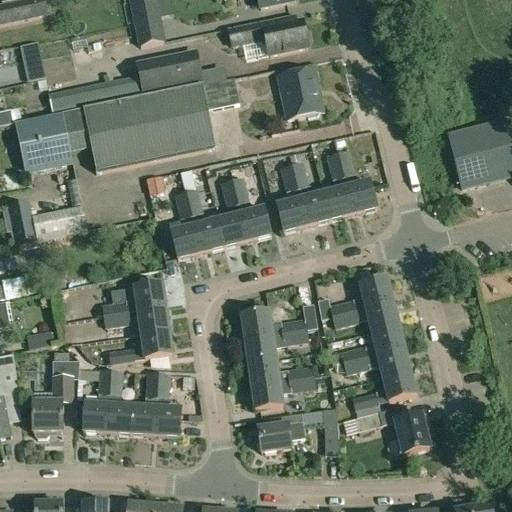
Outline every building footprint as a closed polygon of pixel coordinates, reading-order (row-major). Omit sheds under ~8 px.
[(155,0),(148,0),(132,4),(141,50),(165,46),(155,0)] [(224,0),(225,3),(237,0),(258,0),(261,11),(296,4),(295,0),(224,0)] [(0,30),(48,20),(44,1),(0,9),(0,30)] [(296,28),(294,20),(230,34),(233,51),(267,44),(270,60),(308,52),(307,47),(310,42),(308,34),(304,31),(302,26),(296,28)] [(143,102),(204,89),(197,54),(135,68),(138,80),(143,102)] [(315,73),(280,80),(289,124),(306,120),(309,122),(318,120),(320,117),(324,116),(315,73)] [(236,83),(64,119),(72,158),(91,154),(96,177),(215,153),(207,115),(241,107),(236,83)] [(63,96),(50,99),(55,120),(64,118),(67,117),(63,96)] [(0,117),(0,131),(15,129),(12,115),(0,117)] [(55,120),(15,129),(26,180),(74,170),(64,119),(64,118),(55,120)] [(511,120),(450,135),(462,190),(511,178),(511,120)] [(349,157),(340,159),(345,183),(347,191),(354,218),(378,212),(371,185),(357,189),(355,180),(349,157)] [(338,193),(324,197),(331,223),(354,218),(347,191),(345,183),(340,159),(330,162),(336,186),(338,193)] [(302,169),(294,171),(299,194),(301,202),(308,229),(331,223),(324,197),(311,200),(307,184),(303,169),(302,169)] [(288,206),(278,208),(284,235),(308,229),(301,202),(299,194),(294,171),(288,172),(284,173),(288,189),(292,205),(288,206)] [(244,184),(234,186),(240,209),(242,217),(242,218),(248,244),(272,238),(265,211),(252,215),(250,207),(244,184)] [(234,186),(221,189),(226,213),(240,209),(234,186)] [(198,195),(188,198),(195,229),(202,256),(225,250),(219,223),(205,227),(198,195)] [(183,232),(172,235),(178,262),(202,256),(195,229),(188,198),(185,199),(176,201),(175,201),(181,223),(183,232)] [(33,222),(30,206),(29,206),(8,211),(17,248),(37,243),(33,222)] [(228,221),(219,223),(225,250),(248,244),(242,218),(228,221)] [(0,289),(0,303),(24,299),(39,296),(36,278),(24,281),(2,286),(2,289),(0,289)] [(354,305),(330,311),(332,320),(394,304),(389,281),(362,287),(365,302),(354,305)] [(110,309),(103,310),(105,322),(166,313),(162,289),(134,293),(136,305),(135,305),(110,309)] [(0,331),(10,329),(5,304),(0,305),(0,331)] [(394,304),(332,320),(333,322),(334,329),(370,320),(373,334),(400,327),(394,304)] [(270,314),(243,318),(247,342),(274,338),(306,333),(318,332),(314,310),(303,312),(304,324),(281,327),(281,326),(272,327),(270,314)] [(166,313),(105,322),(106,333),(140,328),(141,340),(169,336),(166,313)] [(365,351),(341,357),(342,359),(343,366),(367,360),(379,357),(406,350),(400,327),(373,334),(377,348),(365,351)] [(274,338),(247,342),(250,365),(277,361),(275,347),(307,343),(306,333),(274,338)] [(143,353),(110,358),(111,369),(173,360),(169,336),(141,340),(143,353)] [(367,360),(343,366),(344,369),(346,375),(381,366),(384,380),(411,373),(406,350),(379,357),(367,360)] [(0,360),(0,385),(2,385),(1,372),(16,370),(14,357),(0,360)] [(277,361),(250,365),(253,389),(289,384),(313,380),(311,371),(280,376),(277,361)] [(34,406),(35,436),(37,436),(37,439),(39,442),(48,442),(51,439),(51,436),(64,436),(63,408),(63,401),(74,401),(74,381),(79,381),(78,383),(80,384),(81,364),(80,363),(79,364),(70,364),(55,364),(53,364),(53,397),(35,397),(35,406),(34,406)] [(100,374),(90,375),(82,363),(80,363),(81,364),(80,384),(84,384),(100,384),(99,408),(86,408),(85,436),(109,437),(112,375),(100,374)] [(0,385),(0,398),(5,398),(5,399),(19,396),(16,370),(1,372),(2,385),(0,385)] [(376,398),(353,403),(355,412),(378,407),(390,404),(417,397),(411,373),(384,380),(388,395),(376,398)] [(133,438),(134,410),(121,409),(123,375),(112,375),(109,437),(133,438)] [(157,439),(159,377),(148,376),(147,410),(134,410),(133,438),(157,439)] [(159,377),(157,439),(181,440),(182,412),(169,411),(169,401),(170,377),(159,377)] [(289,384),(253,389),(257,413),(284,409),(282,394),(298,391),(314,389),(313,380),(289,384)] [(5,398),(0,398),(0,437),(1,441),(13,439),(5,399),(5,398)] [(325,461),(338,461),(338,438),(336,414),(323,415),(325,440),(325,461)] [(380,414),(357,420),(361,436),(384,430),(380,414)] [(303,415),(294,417),(272,420),(273,429),(259,431),(263,455),(294,451),(293,443),(307,441),(303,415)] [(430,451),(422,417),(397,423),(406,457),(430,451)]
